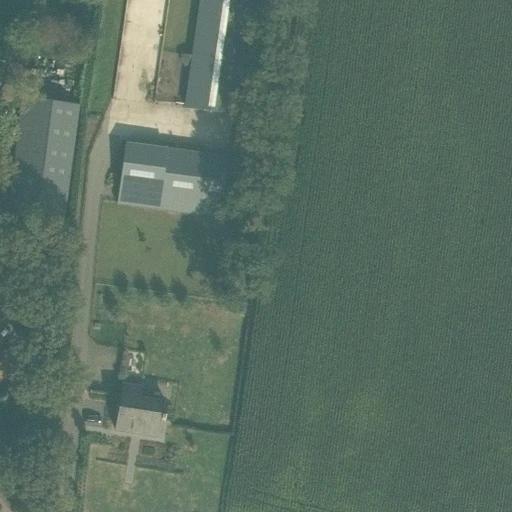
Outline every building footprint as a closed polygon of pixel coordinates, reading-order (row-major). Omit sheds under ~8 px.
[(198,0),(185,113),(235,119),(249,0),(198,0)] [(20,98),(5,218),(63,227),(64,216),(79,107),(27,99),(20,98)] [(116,205),(228,220),(235,161),(124,146),(116,205)] [(1,263),(0,263),(0,278),(1,280),(9,274),(1,263)] [(0,384),(2,383),(14,374),(0,355),(0,384)] [(114,431),(160,438),(163,418),(165,405),(139,402),(141,389),(121,386),(114,431)]
